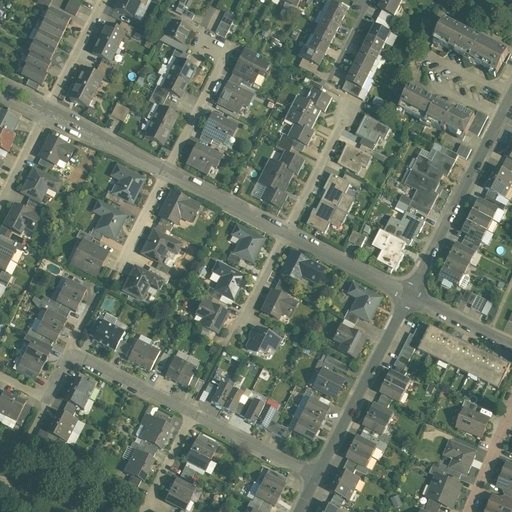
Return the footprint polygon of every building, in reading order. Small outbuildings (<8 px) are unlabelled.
[(50,4),(42,0),(38,0),(37,4),(47,9),(50,4)] [(81,6),(70,0),(67,6),(78,11),(81,6)] [(133,0),(119,0),(114,10),(132,19),(140,4),(140,3),(133,0)] [(185,5),(188,7),(190,0),(180,0),(174,12),(181,15),(185,5)] [(286,0),(285,3),(296,9),(300,0),(286,0)] [(400,6),(387,0),(383,0),(378,10),(382,12),(394,18),(400,6)] [(346,11),(331,4),(325,15),(341,23),(346,11)] [(78,11),(67,6),(64,11),(75,17),(78,11)] [(194,16),(183,10),(181,16),(192,21),(194,16)] [(70,21),(51,11),(46,22),(64,32),(70,21)] [(394,18),(382,12),(378,19),(390,25),(394,18)] [(235,18),(225,13),(223,18),(233,23),(235,18)] [(182,20),(169,14),(166,20),(171,22),(172,22),(179,25),(182,20)] [(341,23),(325,15),(319,26),(335,34),(341,23)] [(233,23),(223,18),(220,23),(230,28),(233,23)] [(390,25),(378,19),(375,26),(387,32),(391,25),(390,25)] [(481,39),(444,20),(433,42),(470,60),(481,39)] [(64,32),(46,22),(41,33),(59,43),(65,32),(64,32)] [(179,25),(172,22),(171,22),(167,32),(168,32),(166,37),(164,37),(182,46),(190,31),(179,25)] [(133,29),(122,23),(118,30),(124,34),(130,37),(133,29)] [(230,28),(220,23),(218,28),(228,33),(230,28)] [(118,30),(107,25),(100,40),(117,49),(124,34),(118,30)] [(335,34),(319,26),(314,37),(329,45),(335,34)] [(387,32),(375,26),(369,37),(385,45),(390,34),(387,32)] [(228,33),(218,28),(215,33),(225,38),(228,33)] [(59,43),(41,33),(35,44),(36,44),(54,53),(59,43)] [(394,33),(388,45),(392,48),(398,36),(394,33)] [(329,45),(314,37),(308,49),(324,56),(329,45)] [(385,45),(369,37),(363,48),(379,56),(385,45)] [(508,53),(481,39),(470,60),(497,74),(508,53)] [(117,49),(100,40),(92,55),(103,60),(109,64),(110,63),(117,49)] [(54,53),(36,44),(30,55),(32,56),(49,64),(54,54),(54,53)] [(379,56),(363,48),(358,60),(373,68),(379,56)] [(324,56),(308,49),(302,60),(318,68),(324,56)] [(188,57),(175,50),(172,58),(177,61),(177,60),(184,64),(188,57)] [(268,67),(243,54),(233,74),(244,79),(254,84),(258,76),(262,79),(268,67)] [(49,64),(32,56),(26,66),(28,67),(45,76),(51,65),(49,64)] [(109,64),(103,60),(99,68),(111,74),(115,66),(110,63),(109,64)] [(184,64),(177,60),(177,61),(172,70),(174,71),(171,76),(187,84),(195,69),(184,64)] [(318,68),(302,60),(298,68),(314,76),(318,68)] [(373,68),(358,60),(352,71),(368,79),(373,68)] [(45,76),(28,67),(23,78),(28,81),(39,86),(41,87),(47,77),(45,76)] [(111,74),(99,68),(95,75),(102,78),(102,79),(107,81),(111,74)] [(95,75),(84,70),(77,84),(94,93),(102,79),(102,78),(95,75)] [(368,79),(352,71),(346,82),(362,90),(368,79)] [(244,79),(233,74),(230,79),(241,85),(244,79)] [(187,84),(171,76),(168,81),(167,81),(162,90),(169,94),(180,99),(187,84)] [(241,85),(230,79),(228,85),(238,90),(241,85)] [(362,90),(358,99),(363,101),(373,81),(368,79),(362,90)] [(39,86),(28,81),(26,86),(36,92),(39,86)] [(322,88),(310,81),(306,88),(311,90),(319,94),(322,88)] [(362,90),(346,82),(342,91),(358,99),(362,90)] [(94,93),(77,84),(69,99),(87,108),(94,93)] [(238,90),(228,85),(218,104),(238,115),(242,107),(246,109),(252,97),(238,90)] [(162,90),(157,87),(153,95),(165,101),(169,94),(162,90)] [(437,102),(410,89),(399,110),(421,121),(423,118),(428,121),(437,102)] [(311,90),(305,102),(296,97),(290,109),(316,122),(321,113),(324,114),(332,100),(319,94),(311,90)] [(165,101),(153,95),(148,103),(159,108),(160,107),(161,108),(165,101)] [(475,118),(458,110),(456,112),(437,102),(428,121),(433,124),(432,126),(445,133),(446,131),(458,137),(460,134),(465,137),(468,132),(475,118)] [(161,108),(160,107),(159,108),(155,117),(156,118),(153,123),(170,132),(178,117),(161,108)] [(384,113),(374,107),(371,112),(382,118),(384,113)] [(123,108),(117,120),(123,124),(129,111),(123,108)] [(22,116),(8,109),(5,115),(19,122),(22,116)] [(316,122),(290,109),(284,121),(293,126),(287,137),(287,138),(304,147),(307,148),(314,134),(311,132),(316,122)] [(5,115),(0,112),(0,131),(11,137),(19,122),(5,115)] [(475,118),(468,132),(478,137),(488,118),(478,112),(475,118)] [(212,115),(202,134),(213,140),(222,145),(226,137),(231,139),(237,128),(212,115)] [(390,129),(366,117),(356,136),(362,139),(376,146),(380,138),(385,141),(390,129)] [(170,132),(153,123),(151,129),(149,128),(144,138),(162,147),(170,132)] [(11,137),(0,131),(0,150),(7,154),(15,139),(11,137)] [(213,140),(202,134),(199,140),(210,145),(213,140)] [(287,137),(282,135),(279,142),(291,148),(301,153),(304,147),(287,138),(287,137)] [(49,138),(39,158),(41,159),(55,166),(58,160),(67,164),(74,151),(49,138)] [(376,146),(362,139),(360,145),(362,146),(373,151),(376,146)] [(291,148),(279,142),(276,149),(284,153),(288,155),(291,148)] [(208,151),(196,145),(186,165),(207,175),(211,167),(215,169),(221,158),(208,151)] [(359,151),(347,145),(337,165),(357,175),(361,167),(366,169),(372,158),(359,151)] [(224,152),(211,146),(208,151),(221,157),(224,152)] [(373,151),(362,146),(359,151),(372,158),(374,152),(373,151)] [(471,151),(461,146),(456,155),(458,156),(466,160),(471,151)] [(456,155),(447,151),(444,156),(455,162),(455,163),(458,156),(456,155)] [(278,165),(269,161),(263,172),(288,185),(293,175),(297,177),(304,163),(288,155),(284,153),(278,165)] [(437,153),(430,167),(417,160),(412,171),(439,185),(444,176),(447,178),(455,163),(455,162),(444,156),(437,153)] [(55,166),(41,159),(38,165),(52,172),(55,166)] [(511,172),(511,168),(504,165),(501,170),(511,175),(511,172)] [(145,181),(117,166),(111,177),(120,181),(113,195),(123,201),(132,205),(145,181)] [(501,170),(496,168),(491,179),(510,189),(511,185),(511,175),(501,170)] [(62,184),(33,170),(21,194),(30,198),(40,204),(48,190),(57,194),(62,184)] [(439,185),(412,171),(406,182),(419,189),(412,202),(431,212),(439,196),(435,194),(439,185)] [(247,175),(241,172),(236,183),(241,186),(247,175)] [(288,185),(263,172),(257,184),(266,188),(260,201),(280,211),(287,197),(283,195),(288,185)] [(343,181),(332,176),(324,190),(327,191),(322,202),(347,215),(353,203),(343,198),(350,185),(343,181)] [(363,185),(346,176),(343,181),(350,185),(360,190),(363,185)] [(510,189),(491,179),(485,190),(489,192),(498,197),(505,200),(510,189)] [(498,197),(489,192),(486,197),(496,202),(498,197)] [(113,195),(108,193),(104,199),(120,207),(123,201),(113,195)] [(172,193),(160,218),(161,218),(174,225),(176,226),(180,217),(191,223),(199,207),(172,193)] [(496,202),(486,197),(483,202),(498,211),(503,213),(506,207),(496,202)] [(40,204),(30,198),(27,204),(38,210),(41,204),(40,204)] [(483,202),(479,200),(473,211),(493,221),(498,211),(483,202)] [(347,215),(322,202),(317,212),(314,210),(306,225),(325,235),(332,221),(342,226),(347,215)] [(431,212),(412,202),(409,208),(417,212),(428,217),(431,212)] [(126,217),(98,203),(92,214),(102,219),(95,231),(103,235),(114,241),(126,217)] [(409,208),(399,203),(396,209),(406,214),(407,214),(414,217),(417,212),(409,208)] [(38,210),(27,204),(23,211),(34,216),(38,210)] [(23,211),(14,206),(4,226),(21,234),(24,228),(32,233),(39,219),(34,216),(23,211)] [(493,221),(473,211),(468,222),(487,232),(493,221)] [(406,214),(400,227),(390,222),(384,233),(406,245),(409,246),(414,236),(417,237),(424,223),(414,217),(407,214),(406,214)] [(174,225),(161,218),(157,226),(170,232),(174,225)] [(487,232),(468,222),(462,233),(466,235),(476,241),(481,243),(487,232)] [(265,240),(236,226),(231,236),(240,241),(234,254),(233,254),(242,259),(241,259),(253,265),(265,240)] [(95,231),(93,230),(89,236),(93,238),(100,242),(103,235),(95,231)] [(89,236),(80,231),(76,239),(83,242),(83,241),(90,245),(93,238),(89,236)] [(182,245),(153,231),(141,255),(159,264),(160,265),(161,264),(167,251),(177,255),(182,245)] [(384,233),(380,231),(374,243),(384,248),(377,261),(396,271),(403,256),(401,254),(406,245),(384,233)] [(353,232),(348,243),(354,245),(359,235),(353,232)] [(359,235),(354,245),(361,249),(366,238),(359,235)] [(476,241),(466,235),(464,241),(474,246),(476,241)] [(16,244),(0,236),(0,242),(13,249),(16,244)] [(90,245),(83,241),(83,242),(71,265),(96,277),(108,254),(90,245)] [(474,246),(464,241),(461,247),(471,252),(474,246)] [(0,242),(0,256),(11,262),(17,265),(22,254),(16,251),(13,249),(0,242)] [(461,247),(456,244),(451,255),(470,265),(476,254),(471,252),(461,247)] [(25,249),(19,246),(16,251),(22,254),(25,249)] [(231,253),(227,261),(238,267),(241,259),(242,259),(233,254),(234,254),(231,253)] [(291,254),(281,274),(297,282),(300,276),(309,280),(316,266),(291,254)] [(470,265),(451,255),(445,266),(465,276),(470,265)] [(11,262),(0,256),(0,270),(5,273),(11,262)] [(246,278),(217,263),(212,273),(221,278),(214,291),(214,292),(222,296),(234,302),(246,278)] [(170,269),(161,264),(160,265),(159,264),(156,270),(166,276),(170,269)] [(316,266),(309,280),(316,284),(324,270),(316,266)] [(445,266),(439,277),(459,287),(465,276),(445,266)] [(147,274),(134,267),(122,291),(142,301),(149,287),(158,292),(163,283),(163,282),(147,274)] [(156,270),(150,267),(147,274),(163,282),(163,283),(166,284),(170,277),(166,276),(156,270)] [(11,278),(1,273),(0,275),(0,279),(8,283),(11,278)] [(470,279),(465,276),(459,287),(463,289),(465,288),(470,279)] [(84,283),(74,278),(71,283),(81,288),(84,283)] [(8,283),(0,279),(0,285),(6,289),(8,283)] [(71,283),(67,281),(62,292),(81,302),(87,291),(81,288),(71,283)] [(292,287),(280,281),(277,287),(289,293),(292,287)] [(381,299),(352,285),(347,295),(356,300),(350,313),(349,314),(359,318),(369,324),(381,299)] [(289,293),(277,287),(273,293),(286,299),(289,293)] [(222,296),(214,292),(214,291),(209,289),(205,295),(213,299),(219,302),(222,296)] [(472,294),(466,291),(461,301),(467,304),(472,294)] [(81,302),(62,292),(56,303),(60,305),(71,311),(75,313),(81,302)] [(273,293),(272,292),(262,312),(278,320),(281,314),(289,318),(296,304),(286,299),(273,293)] [(472,294),(467,304),(472,306),(477,297),(472,294)] [(487,302),(477,297),(471,309),(481,314),(487,302)] [(219,302),(213,299),(210,305),(224,312),(227,306),(219,302)] [(210,305),(203,302),(196,316),(204,320),(201,326),(217,334),(228,314),(224,312),(210,305)] [(71,311),(60,305),(58,310),(69,316),(71,311)] [(69,316),(58,310),(55,316),(66,322),(69,316)] [(55,316),(47,312),(41,323),(61,333),(66,322),(55,316)] [(359,318),(349,314),(350,313),(348,312),(343,321),(354,326),(355,326),(359,318)] [(97,319),(93,325),(99,328),(102,321),(97,319)] [(94,338),(92,341),(103,347),(113,327),(102,321),(99,328),(94,338)] [(61,333),(41,323),(36,334),(53,343),(55,344),(61,333)] [(99,328),(93,325),(88,335),(94,338),(99,328)] [(429,330),(418,325),(416,331),(426,336),(429,330)] [(355,326),(354,326),(351,332),(362,338),(365,332),(355,326)] [(124,333),(113,327),(103,347),(114,352),(115,351),(120,341),(124,333)] [(351,332),(341,327),(334,341),(342,345),(339,351),(355,359),(365,339),(362,338),(351,332)] [(440,333),(430,327),(429,330),(426,336),(423,341),(418,352),(428,357),(440,333)] [(270,337),(256,330),(253,330),(251,334),(252,337),(254,338),(251,344),(248,345),(247,348),(248,351),(256,355),(258,352),(262,354),(266,353),(268,350),(271,349),(275,351),(280,342),(270,337)] [(285,336),(273,330),(270,337),(280,342),(282,343),(285,336)] [(426,336),(416,331),(413,336),(420,340),(423,341),(426,336)] [(450,337),(440,333),(428,357),(438,362),(450,337)] [(413,336),(410,334),(407,340),(417,345),(420,340),(413,336)] [(35,340),(27,336),(24,342),(30,345),(30,344),(32,345),(35,340)] [(460,342),(450,337),(438,362),(448,366),(460,342)] [(53,343),(43,338),(40,343),(50,348),(53,343)] [(40,343),(35,340),(32,345),(38,348),(40,343)] [(417,345),(407,340),(404,345),(415,350),(417,345)] [(125,344),(120,341),(115,351),(120,354),(125,344)] [(138,342),(127,361),(139,367),(149,347),(138,342)] [(470,347),(460,342),(448,366),(458,371),(470,347)] [(50,348),(40,343),(38,348),(47,353),(50,348)] [(32,345),(30,344),(30,345),(24,356),(44,365),(50,354),(47,353),(38,348),(32,345)] [(125,344),(120,354),(126,357),(131,347),(125,344)] [(415,350),(404,345),(402,350),(412,356),(415,350)] [(160,353),(149,347),(139,367),(149,373),(160,353)] [(470,347),(458,371),(468,376),(480,352),(470,347)] [(412,356),(402,350),(399,356),(409,361),(412,356)] [(490,356),(480,352),(468,376),(478,381),(490,356)] [(169,357),(163,354),(160,361),(165,364),(169,357)] [(44,365),(24,356),(19,367),(20,367),(27,371),(37,376),(38,376),(44,365)] [(409,361),(399,356),(396,361),(407,366),(409,361)] [(490,356),(478,381),(488,386),(500,361),(490,356)] [(174,360),(169,357),(165,364),(170,367),(174,360)] [(350,369),(327,357),(323,364),(333,369),(346,376),(350,369)] [(186,364),(175,358),(170,367),(165,377),(165,378),(176,384),(186,364)] [(165,364),(160,361),(154,372),(160,374),(165,364)] [(407,366),(396,361),(394,366),(396,368),(404,372),(407,366)] [(500,361),(488,386),(498,391),(510,366),(500,361)] [(323,364),(319,362),(315,369),(321,372),(322,370),(330,374),(333,369),(323,364)] [(165,364),(160,374),(165,377),(170,367),(165,364)] [(197,370),(186,364),(176,384),(187,389),(187,388),(192,378),(197,370)] [(27,371),(20,367),(17,372),(34,381),(24,376),(27,371)] [(404,372),(396,368),(394,373),(404,378),(406,373),(404,372)] [(330,374),(322,370),(321,372),(313,388),(334,399),(343,381),(330,374)] [(37,376),(27,371),(24,376),(34,381),(37,376)] [(394,373),(391,372),(385,383),(405,393),(411,382),(404,378),(394,373)] [(89,380),(79,375),(77,380),(86,385),(89,380)] [(192,378),(187,388),(192,391),(198,381),(192,378)] [(77,380),(74,379),(69,390),(88,400),(94,389),(93,388),(86,385),(77,380)] [(96,383),(89,380),(86,385),(93,388),(96,383)] [(198,381),(192,391),(198,394),(203,383),(198,381)] [(405,393),(385,383),(380,394),(382,395),(392,400),(400,404),(405,393)] [(204,392),(209,394),(212,389),(217,392),(218,389),(208,384),(204,392)] [(212,402),(211,404),(222,409),(232,390),(221,384),(218,389),(217,392),(212,402)] [(217,392),(212,389),(209,394),(206,399),(212,402),(217,392)] [(88,400),(69,390),(63,401),(67,403),(77,408),(83,411),(88,400)] [(232,390),(222,409),(233,415),(234,413),(239,403),(243,395),(232,390)] [(0,399),(0,415),(5,418),(15,398),(4,393),(2,396),(0,399)] [(392,400),(382,395),(379,400),(389,406),(392,400)] [(26,404),(15,398),(5,418),(16,423),(17,421),(20,416),(25,406),(26,404)] [(330,403),(320,398),(317,404),(327,409),(330,403)] [(253,403),(247,400),(244,406),(249,409),(253,403)] [(317,404),(310,400),(304,411),(323,421),(329,410),(327,409),(317,404)] [(389,406),(379,400),(377,406),(386,411),(389,406)] [(265,407),(253,401),(253,403),(249,409),(244,419),(244,420),(255,426),(265,407)] [(477,407),(465,401),(461,410),(467,413),(467,412),(474,415),(477,407)] [(77,408),(67,403),(64,409),(74,414),(77,408)] [(239,403),(234,413),(239,416),(244,406),(239,403)] [(377,406),(374,405),(369,416),(388,426),(394,415),(386,411),(377,406)] [(30,408),(25,406),(20,416),(25,418),(30,408)] [(244,406),(239,416),(244,419),(249,409),(244,406)] [(275,412),(265,407),(255,426),(266,432),(266,431),(271,421),(275,412)] [(74,414),(64,409),(62,414),(72,419),(74,414)] [(323,421),(304,411),(298,422),(318,432),(323,421)] [(62,414),(58,412),(52,423),(72,433),(77,422),(62,414)] [(281,415),(275,412),(271,421),(276,424),(281,415)] [(474,415),(467,412),(467,413),(460,429),(482,438),(489,421),(474,415)] [(171,422),(154,413),(152,418),(169,427),(171,422)] [(388,426),(369,416),(363,427),(365,428),(375,433),(382,437),(388,426)] [(169,427),(152,418),(146,429),(166,440),(172,428),(169,427)] [(276,424),(271,421),(266,431),(271,434),(276,424)] [(318,432),(298,422),(293,432),(312,443),(318,432)] [(72,433),(52,423),(46,434),(49,435),(59,441),(66,444),(72,433)] [(281,426),(276,424),(271,434),(276,436),(281,426)] [(281,426),(276,436),(281,439),(286,429),(281,426)] [(375,433),(365,428),(363,433),(372,438),(375,433)] [(166,440),(146,429),(140,440),(148,444),(158,449),(160,451),(166,440)] [(286,429),(281,439),(286,442),(291,432),(286,429)] [(372,438),(363,433),(360,439),(370,444),(372,438)] [(59,441),(49,435),(46,441),(56,446),(59,441)] [(209,441),(199,436),(196,441),(206,446),(209,441)] [(360,439),(358,438),(352,449),(372,459),(377,448),(370,444),(360,439)] [(196,441),(190,452),(210,462),(216,451),(196,441)] [(475,454),(450,443),(446,453),(455,457),(450,469),(461,474),(466,476),(475,454)] [(158,449),(148,444),(145,450),(155,455),(158,449)] [(372,459),(352,449),(346,460),(360,467),(366,470),(372,459)] [(155,455),(145,450),(142,455),(152,460),(155,455)] [(142,455),(135,451),(129,462),(149,472),(155,461),(152,460),(142,455)] [(210,462),(190,452),(185,463),(204,473),(210,462)] [(360,467),(348,461),(345,466),(355,471),(358,472),(360,467)] [(149,472),(129,462),(124,473),(131,477),(141,482),(143,484),(149,472)] [(450,469),(441,465),(438,471),(444,474),(459,480),(461,474),(450,469)] [(511,467),(506,465),(504,470),(502,476),(511,480),(511,467)] [(355,471),(345,466),(343,471),(353,476),(355,471)] [(195,472),(185,467),(182,473),(192,478),(195,472)] [(438,471),(432,468),(429,474),(435,477),(436,476),(442,479),(444,474),(438,471)] [(343,471),(341,470),(335,481),(355,491),(360,480),(353,476),(343,471)] [(286,480),(269,471),(266,476),(284,485),(286,480)] [(192,478),(182,473),(180,478),(190,483),(192,478)] [(284,485),(266,476),(260,487),(280,497),(285,486),(284,485)] [(435,477),(431,488),(434,490),(429,500),(442,505),(453,509),(457,499),(455,498),(460,486),(442,479),(436,476),(435,477)] [(511,480),(502,476),(499,481),(500,482),(497,487),(509,492),(511,493),(511,480)] [(141,482),(131,477),(128,482),(138,488),(141,482)] [(196,490),(176,480),(170,491),(190,501),(196,490)] [(355,491),(335,481),(329,492),(345,500),(349,503),(355,491)] [(253,501),(260,486),(253,482),(246,498),(253,501)] [(280,497),(260,487),(255,498),(262,502),(272,507),(274,508),(280,497)] [(184,511),(190,501),(170,491),(165,502),(183,511),(184,511)] [(345,500),(335,495),(332,501),(342,506),(345,500)] [(392,498),(395,508),(400,506),(397,497),(392,498)] [(511,511),(511,507),(504,504),(504,503),(493,498),(488,509),(494,511),(511,511)] [(438,511),(442,505),(429,500),(426,507),(438,511)] [(342,506),(332,501),(329,507),(339,511),(342,506)] [(269,511),(272,507),(262,502),(259,507),(268,511),(269,511)]
